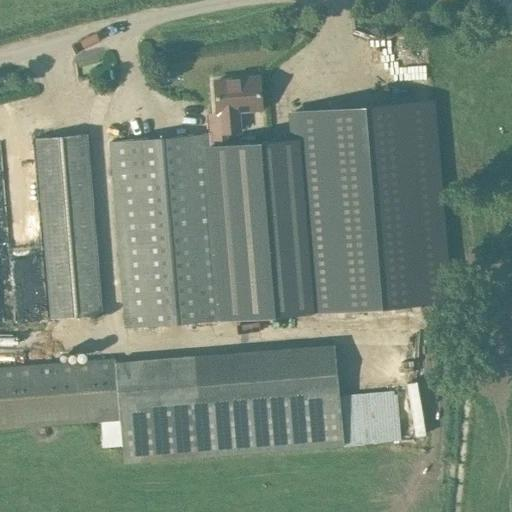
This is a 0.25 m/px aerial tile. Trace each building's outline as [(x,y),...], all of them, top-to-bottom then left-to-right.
[(215,81),(219,132),(240,131),(238,112),(261,110),(259,78),(215,81)] [(293,112),(296,139),(310,313),(446,301),(429,101),(293,112)] [(227,320),(212,146),(211,133),(111,141),(126,328),(227,320)] [(36,139),(53,319),(103,315),(86,134),(36,139)] [(296,139),(212,146),(227,320),(310,313),(296,139)] [(0,430),(93,423),(120,421),(118,386),(115,358),(0,367),(0,430)]
